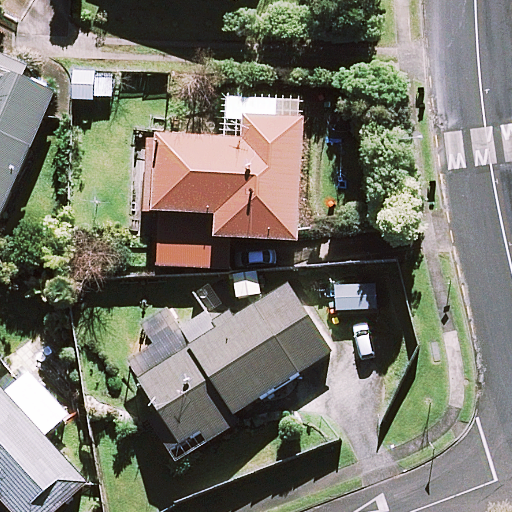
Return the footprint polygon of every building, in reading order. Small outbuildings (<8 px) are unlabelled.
[(251,0),(190,0),(243,21),(251,0)] [(74,110),(98,111),(98,104),(112,105),(113,81),(75,79),(74,110)] [(57,108),(0,86),(0,236),(7,240),(57,108)] [(228,154),(149,153),(147,221),(161,222),(161,277),(235,278),(235,259),(303,260),(306,108),(229,107),(228,154)] [(130,374),(162,430),(152,435),(174,472),(236,436),(233,430),(335,371),(295,301),(226,341),(214,321),(181,341),(169,320),(144,335),(157,358),(130,374)] [(0,511),(1,511),(4,510),(6,511),(75,511),(93,497),(0,390),(0,511)]
